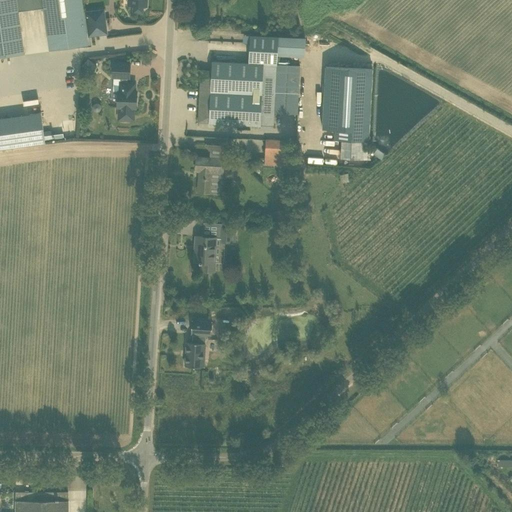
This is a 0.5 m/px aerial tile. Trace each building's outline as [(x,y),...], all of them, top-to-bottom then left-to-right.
[(0,0),(0,56),(25,53),(19,10),(44,7),(50,50),(88,44),(82,0),(0,0)] [(147,6),(147,0),(130,0),(130,5),(134,5),(133,9),(136,12),(140,12),(143,10),(143,6),(147,6)] [(107,33),(105,17),(104,9),(86,12),(89,36),(107,33)] [(88,59),(82,65),(91,73),(96,67),(88,59)] [(198,122),(209,122),(274,126),(277,64),(212,61),(211,76),(201,76),(198,122)] [(137,92),(135,92),(135,83),(127,82),(128,78),(130,78),(130,63),(114,62),(114,77),(121,77),(120,82),(120,91),(118,91),(117,107),(119,107),(119,119),(134,120),(134,108),(136,108),(137,97),(137,92)] [(41,112),(0,117),(0,148),(45,143),(41,112)] [(265,138),(264,153),(291,155),(292,140),(265,138)] [(385,154),(377,148),(373,154),(381,159),(385,154)] [(223,172),(224,158),(197,157),(196,170),(199,171),(198,192),(210,193),(211,171),(223,172)] [(232,242),(232,228),(221,227),(220,241),(232,242)] [(215,271),(215,262),(217,237),(196,236),(194,261),(199,261),(199,270),(215,271)] [(195,334),(194,336),(193,336),(193,342),(187,342),(185,365),(204,367),(206,337),(206,335),(212,335),(213,322),(192,320),(191,334),(195,334)] [(68,511),(68,500),(68,491),(16,492),(15,511),(68,511)]
